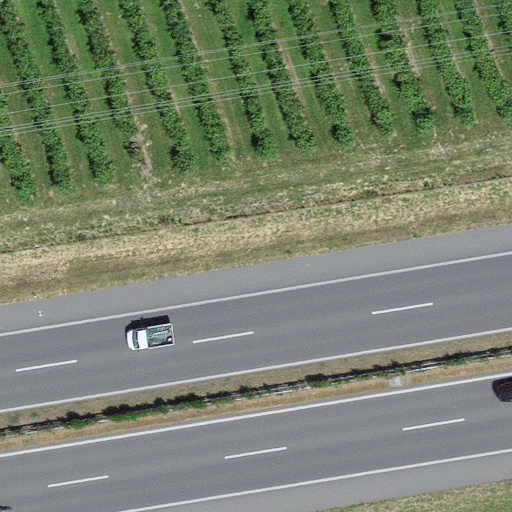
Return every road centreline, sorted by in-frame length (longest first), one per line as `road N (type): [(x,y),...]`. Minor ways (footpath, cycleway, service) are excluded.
road 1 (motorway): [(0,494),(511,412)]
road 2 (motorway): [(511,291),(0,373)]
